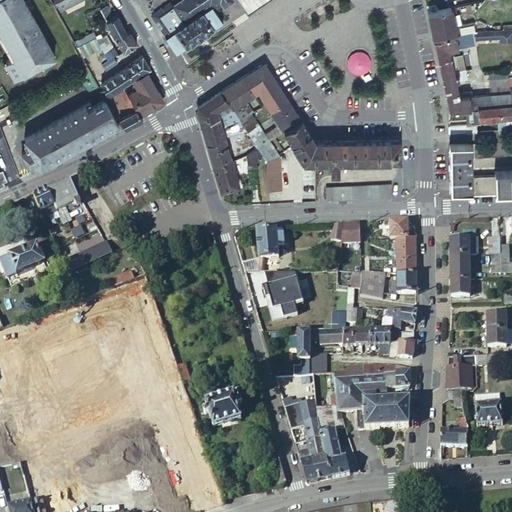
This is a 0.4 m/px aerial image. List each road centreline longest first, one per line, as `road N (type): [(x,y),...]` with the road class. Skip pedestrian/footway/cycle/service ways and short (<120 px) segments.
road 1 (residential): [(178,105),(266,47),(289,55),(337,116),(424,119)]
road 2 (residential): [(299,495),(220,218)]
road 3 (residential): [(426,206),(417,479)]
road 4 (residential): [(220,218),(426,206)]
road 5 (unclassified): [(0,198),(69,170),(178,105)]
road 6 (unknown): [(426,185),(326,175),(318,185),(319,213)]
road 7 (residential): [(400,0),(424,119)]
road 8 (residential): [(220,218),(178,105)]
